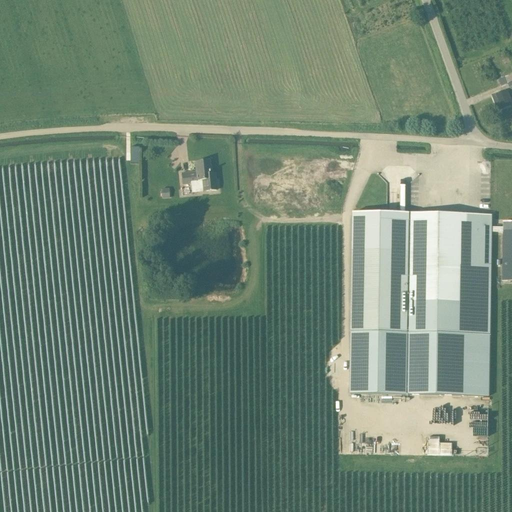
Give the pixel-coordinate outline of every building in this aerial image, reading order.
[(511,74),(499,80),(501,88),(508,85),(510,89),(511,88),(511,74)] [(494,103),(498,110),(501,109),(511,105),(511,104),(507,91),(496,95),(497,98),(494,99),(495,102),(494,103)] [(142,162),(141,147),(130,147),(130,163),(142,162)] [(195,163),(196,173),(181,174),(182,185),(191,184),(192,193),(216,190),(214,173),(209,174),(208,161),(195,163)] [(490,191),(491,175),(475,175),(474,205),(493,205),(493,191),(490,191)] [(492,215),(353,213),(350,395),(489,397),(492,215)] [(511,232),(503,233),(503,280),(511,279),(511,232)] [(443,439),(442,437),(429,437),(429,456),(455,455),(454,439),(443,439)]
